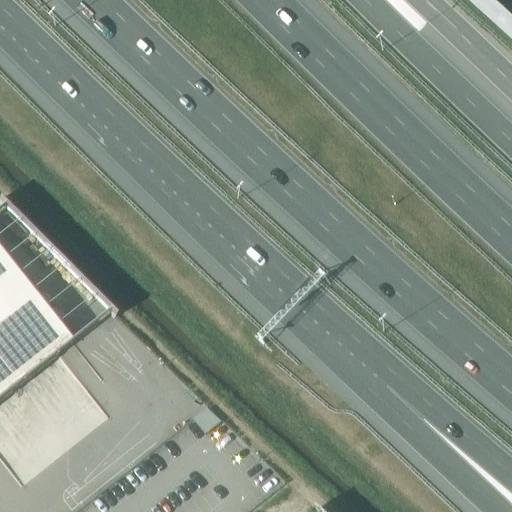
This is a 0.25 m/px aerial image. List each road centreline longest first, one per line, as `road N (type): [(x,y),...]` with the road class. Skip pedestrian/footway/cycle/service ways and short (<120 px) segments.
road 1 (motorway): [(89,0),(511,384)]
road 2 (motorway): [(0,8),(395,376)]
road 3 (motorway): [(511,238),(266,0)]
road 4 (motorway): [(511,143),(365,0)]
road 5 (motorway): [(395,376),(511,511)]
road 6 (motorway): [(395,376),(511,473)]
road 7 (motorway): [(511,84),(420,0)]
